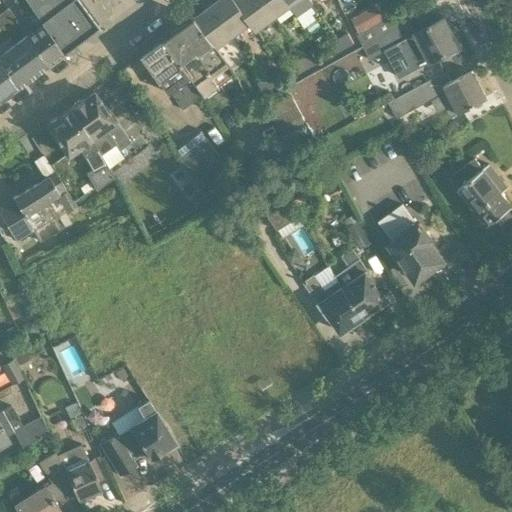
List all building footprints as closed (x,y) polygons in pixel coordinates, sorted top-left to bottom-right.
[(61,54),(24,0),(11,0),(11,1),(12,0),(30,29),(23,35),(44,66),(61,54)] [(24,0),(61,54),(97,27),(76,0),(24,0)] [(218,0),(212,5),(234,36),(252,23),(236,1),(235,0),(218,0)] [(274,19),(260,0),(236,0),(236,1),(252,23),(258,31),(274,19)] [(290,8),(284,0),(260,0),(274,19),(290,8)] [(284,0),(290,8),(296,16),(313,4),(309,0),(284,0)] [(212,5),(194,18),(216,50),(234,36),(212,5)] [(0,98),(44,66),(23,35),(7,10),(0,14),(0,98)] [(350,19),(358,34),(374,25),(366,11),(350,19)] [(356,36),(363,48),(409,23),(402,11),(356,36)] [(216,50),(194,18),(162,41),(203,95),(204,98),(202,100),(212,115),(230,102),(222,88),(220,90),(213,79),(229,67),(216,50)] [(409,23),(363,48),(368,58),(369,57),(400,41),(407,55),(422,47),(430,63),(457,48),(450,35),(451,34),(443,19),(415,35),(409,23)] [(339,38),(344,49),(354,44),(348,33),(339,38)] [(320,37),(314,42),(319,47),(325,43),(320,37)] [(335,54),(344,49),(339,38),(329,43),(335,54)] [(203,95),(162,41),(143,56),(182,111),(203,95)] [(310,54),(301,59),(307,70),(316,65),(310,54)] [(307,70),(301,59),(292,64),(298,75),(307,70)] [(446,72),(390,101),(398,116),(443,91),(456,116),(474,106),(474,105),(485,99),(471,72),(452,82),(446,72)] [(266,79),(271,90),(280,85),(274,74),(266,79)] [(274,95),(271,90),(266,79),(257,83),(265,100),(274,95)] [(68,110),(99,154),(113,144),(117,149),(128,142),(107,110),(105,112),(93,93),(85,100),(84,99),(80,101),(77,101),(73,104),(73,106),(68,110)] [(244,124),(257,117),(244,93),(231,100),(244,124)] [(282,134),(304,123),(291,97),(269,108),(282,134)] [(99,154),(68,110),(58,117),(55,117),(49,121),(49,124),(46,125),(67,156),(78,148),(91,168),(86,172),(95,187),(113,175),(99,154)] [(208,190),(231,173),(200,131),(178,148),(208,190)] [(330,166),(341,160),(335,148),(324,154),(330,166)] [(127,183),(146,166),(137,156),(118,173),(127,183)] [(473,158),(448,178),(487,226),(511,207),(501,194),(507,189),(488,166),(482,170),(473,158)] [(291,206),(336,181),(329,168),(282,189),(291,206)] [(54,174),(12,199),(13,200),(0,207),(0,217),(14,240),(54,216),(45,202),(65,191),(54,174)] [(89,181),(81,186),(84,191),(92,186),(89,181)] [(333,199),(343,194),(338,185),(329,190),(333,199)] [(194,199),(204,213),(213,206),(203,193),(194,199)] [(277,231),(296,219),(282,199),(266,207),(269,220),(277,231)] [(443,263),(432,246),(434,245),(421,227),(418,228),(402,205),(378,222),(394,245),(390,248),(411,277),(413,275),(418,281),(433,270),(434,271),(436,272),(438,273),(440,273),(442,272),(444,270),(444,268),(445,266),(444,264),(443,263)] [(348,228),(358,222),(354,215),(344,220),(348,228)] [(360,250),(371,243),(358,222),(348,228),(347,228),(360,250)] [(343,289),(363,319),(385,304),(376,290),(378,289),(354,253),(343,261),(349,269),(336,278),(343,289)] [(267,385),(292,368),(252,305),(267,296),(265,292),(264,292),(253,274),(251,270),(227,286),(227,285),(223,287),(224,287),(205,299),(199,303),(199,304),(181,316),(181,315),(177,318),(178,319),(155,334),(171,359),(186,350),(226,412),(251,395),(246,388),(262,377),(267,385)] [(363,319),(343,289),(328,300),(315,280),(305,286),(330,323),(333,320),(342,333),(363,319)] [(22,326),(28,337),(38,331),(33,321),(22,326)] [(0,338),(4,347),(19,340),(13,327),(0,332),(0,338)] [(59,344),(66,365),(84,359),(76,338),(59,344)] [(11,360),(1,366),(11,385),(22,379),(11,360)] [(174,443),(149,401),(147,399),(136,407),(142,417),(127,427),(128,429),(117,435),(115,433),(98,444),(120,477),(137,466),(133,460),(145,453),(149,459),(174,443)] [(63,408),(68,418),(78,413),(74,403),(63,408)] [(0,445),(7,442),(5,438),(14,434),(22,449),(49,435),(41,418),(23,427),(13,408),(0,414),(0,445)] [(81,447),(59,457),(67,476),(76,493),(79,500),(101,490),(96,479),(101,477),(94,461),(89,463),(81,447)] [(58,511),(55,504),(76,493),(67,476),(59,457),(58,456),(41,465),(51,485),(42,490),(42,489),(16,503),(20,511),(58,511)]
